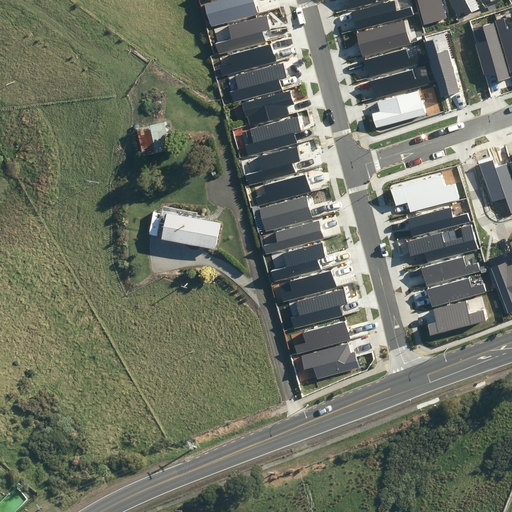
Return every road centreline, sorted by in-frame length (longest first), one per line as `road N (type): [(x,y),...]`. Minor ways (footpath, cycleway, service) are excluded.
road 1 (tertiary): [(412,377),(100,511)]
road 2 (residential): [(412,377),(351,164)]
road 3 (residential): [(351,164),(308,0)]
